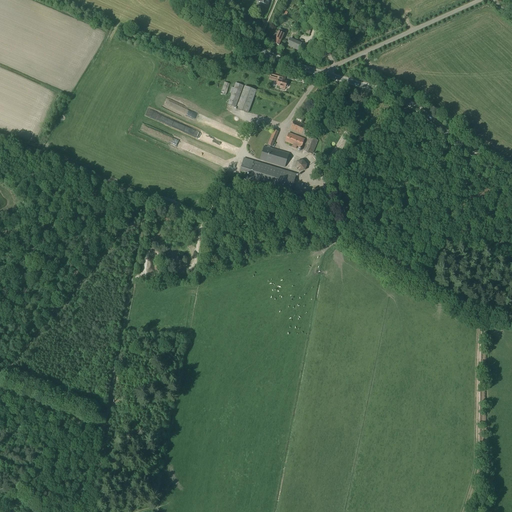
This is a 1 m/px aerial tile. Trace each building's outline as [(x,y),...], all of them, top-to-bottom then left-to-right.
[(259,0),(255,11),(264,14),(269,0),(259,0)] [(284,35),(279,32),(277,35),(273,43),(279,46),(283,38),(284,35)] [(280,88),(284,89),(285,88),(287,88),(288,85),(286,84),(287,82),(284,81),(284,80),(279,78),(278,82),(277,85),(280,86),(280,88)] [(225,96),(229,84),(224,83),(220,94),(225,96)] [(243,86),(236,83),(228,105),(235,108),(243,86)] [(256,91),(244,86),(236,109),(248,113),(256,91)] [(306,136),(309,127),(294,120),(290,129),(306,136)] [(278,132),(274,130),(267,145),(272,147),(278,132)] [(288,133),(285,142),(292,145),(291,148),(295,149),(297,146),(301,148),(304,139),(288,133)] [(318,141),(308,137),(303,151),(312,155),(318,141)] [(284,168),(288,154),(264,147),(260,160),(284,168)] [(305,167),(304,157),(296,159),(297,169),(305,167)] [(250,174),(254,161),(244,158),(240,171),(250,174)] [(254,161),(250,174),(248,180),(281,191),(287,171),(254,161)] [(287,171),(281,191),(290,194),(296,174),(287,171)] [(292,197),(307,202),(310,194),(295,189),(292,197)]
